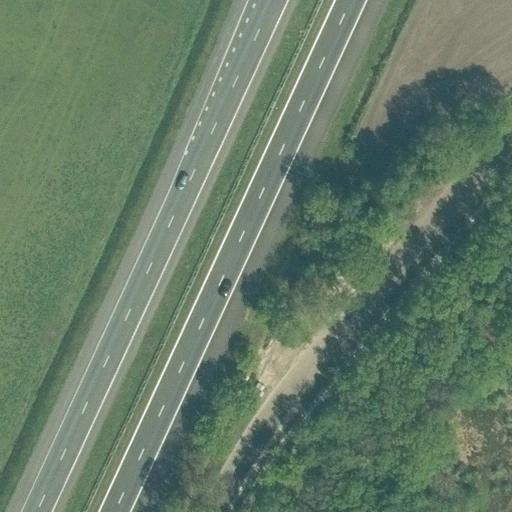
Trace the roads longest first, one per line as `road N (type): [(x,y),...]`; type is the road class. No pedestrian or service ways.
road 1 (motorway): [(113,511),(350,0)]
road 2 (motorway): [(269,0),(35,511)]
road 3 (secondary): [(212,511),(290,386),(511,134)]
